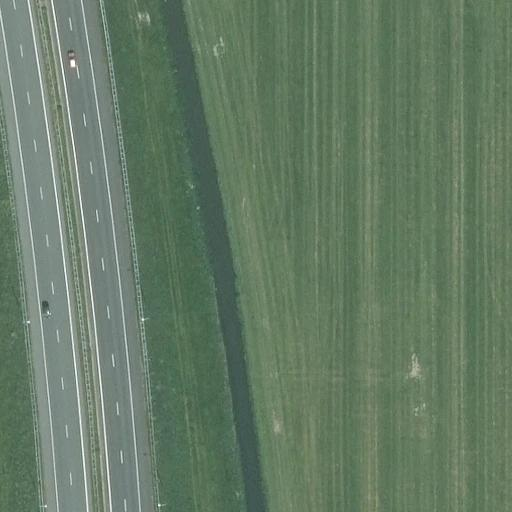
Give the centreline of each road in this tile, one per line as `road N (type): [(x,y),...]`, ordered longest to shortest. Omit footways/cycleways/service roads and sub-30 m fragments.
road 1 (motorway): [(14,0),(75,511)]
road 2 (motorway): [(126,511),(67,0)]
